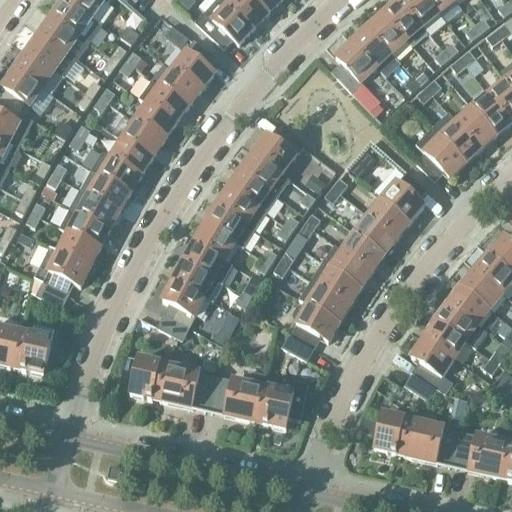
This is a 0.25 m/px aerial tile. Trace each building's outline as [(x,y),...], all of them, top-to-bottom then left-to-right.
[(66,0),(65,3),(92,22),(104,5),(108,7),(112,0),(66,0)] [(189,0),(185,0),(179,7),(187,14),(192,9),(191,2),(189,0)] [(268,18),(249,0),(236,0),(229,9),(228,9),(254,33),(268,18)] [(283,3),(279,0),(249,0),(268,18),(283,3)] [(425,0),(405,0),(401,4),(423,31),(439,18),(425,0)] [(425,0),(439,18),(456,5),(451,0),(425,0)] [(500,0),(479,0),(489,17),(505,8),(500,0)] [(224,53),(233,44),(239,50),(254,33),(228,9),(229,9),(219,1),(196,27),(224,53)] [(52,21),(80,40),(90,47),(102,29),(92,22),(65,3),(52,21)] [(384,18),(407,44),(413,51),(428,37),(423,31),(401,4),(384,18)] [(511,16),(511,13),(508,7),(498,13),(504,22),(511,16)] [(384,18),(368,32),(392,58),(407,44),(384,18)] [(40,38),(77,65),(90,47),(80,40),(52,21),(40,38)] [(475,31),(481,39),(490,32),(484,24),(475,31)] [(496,35),(502,44),(511,37),(506,28),(496,35)] [(481,39),(475,31),(466,37),(472,46),(481,39)] [(130,32),(122,42),(131,50),(139,39),(130,32)] [(368,32),(352,47),(377,73),(392,58),(368,32)] [(502,44),(496,35),(486,43),(493,51),(502,44)] [(65,82),(77,65),(40,38),(27,56),(55,75),(65,82)] [(201,96),(215,78),(208,73),(215,63),(194,47),(173,74),(201,96)] [(352,47),(336,63),(342,69),(333,77),(337,81),(352,97),(377,73),(352,47)] [(444,55),(450,63),(459,56),(452,48),(444,55)] [(111,62),(118,67),(127,56),(119,51),(111,62)] [(450,63),(444,55),(435,63),(441,71),(450,63)] [(460,63),(467,72),(476,64),(469,55),(460,63)] [(27,56),(15,74),(43,93),(55,75),(27,56)] [(126,66),(135,72),(141,63),(133,57),(126,66)] [(118,67),(111,62),(103,73),(110,78),(118,67)] [(141,63),(135,72),(141,77),(148,68),(141,63)] [(467,72),(460,63),(451,70),(458,79),(467,72)] [(135,72),(126,66),(120,75),(128,82),(135,72)] [(6,94),(0,103),(0,104),(20,117),(26,108),(30,111),(43,93),(15,74),(2,92),(3,92),(6,94)] [(160,91),(188,112),(201,96),(173,74),(160,91)] [(413,82),(420,89),(429,82),(422,74),(413,82)] [(420,89),(413,82),(405,89),(412,97),(420,89)] [(426,93),(433,101),(442,93),(435,84),(426,93)] [(152,85),(139,103),(147,109),(176,129),(188,112),(160,91),(152,85)] [(511,93),(506,85),(489,99),(511,127),(511,93)] [(86,97),(93,103),(101,91),(94,86),(86,97)] [(100,103),(109,109),(115,99),(107,93),(100,103)] [(433,101),(426,93),(417,101),(424,109),(433,101)] [(93,103),(86,97),(78,109),(85,114),(93,103)] [(473,112),(496,140),(511,127),(489,99),(473,112)] [(109,109),(100,103),(94,112),(102,118),(109,109)] [(15,126),(20,117),(0,104),(0,143),(9,148),(19,128),(15,126)] [(164,146),(176,129),(147,109),(135,126),(164,146)] [(457,127),(481,154),(496,140),(473,112),(457,127)] [(457,127),(449,118),(433,133),(466,168),(481,154),(457,127)] [(62,125),(55,137),(66,143),(72,132),(62,125)] [(152,163),(164,146),(135,126),(123,144),(152,163)] [(76,140),(84,146),(91,136),(82,131),(76,140)] [(433,133),(416,149),(425,158),(416,167),(434,185),(443,176),(450,183),(466,168),(433,133)] [(274,145),(268,140),(254,158),(282,179),(303,151),(285,138),(282,135),(274,145)] [(84,146),(76,140),(70,150),(78,155),(84,146)] [(0,143),(0,167),(10,173),(20,153),(9,148),(0,143)] [(123,144),(111,162),(141,181),(152,163),(123,144)] [(141,181),(111,162),(103,157),(91,175),(130,199),(141,181)] [(278,202),(290,185),(282,179),(254,158),(241,175),(278,202)] [(43,166),(36,178),(44,183),(51,170),(43,166)] [(0,190),(10,173),(0,167),(0,190)] [(358,167),(351,174),(361,182),(367,175),(358,167)] [(52,179),(61,184),(67,174),(58,169),(52,179)] [(130,199),(91,175),(80,194),(120,217),(130,199)] [(229,193),(266,218),(278,202),(241,175),(229,193)] [(382,204),(410,228),(425,211),(417,204),(425,195),(406,178),(398,188),(397,187),(382,204)] [(61,184),(52,179),(47,189),(56,194),(61,184)] [(314,179),(307,189),(319,198),(326,188),(314,179)] [(332,193),(341,199),(348,190),(340,183),(332,193)] [(22,204),(30,208),(36,196),(28,191),(22,204)] [(45,191),(42,198),(54,204),(57,198),(45,191)] [(217,211),(255,235),(266,218),(229,193),(217,211)] [(341,199),(332,193),(325,202),(333,209),(341,199)] [(120,217),(80,194),(70,213),(110,235),(120,217)] [(307,198),(301,207),(309,213),(316,204),(307,198)] [(30,208),(22,204),(15,216),(23,220),(30,208)] [(369,221),(397,244),(410,228),(382,204),(369,221)] [(31,218),(40,223),(45,213),(36,208),(31,218)] [(205,229),(235,248),(244,253),(255,235),(217,211),(205,229)] [(70,213),(60,232),(69,237),(100,253),(110,235),(70,213)] [(40,223),(31,218),(25,228),(35,233),(40,223)] [(305,229),(314,235),(321,225),(312,219),(305,229)] [(284,230),(293,236),(299,227),(290,221),(284,230)] [(397,244),(369,221),(355,238),(385,260),(397,244)] [(225,265),(235,248),(205,229),(194,248),(225,265)] [(314,235),(305,229),(298,239),(307,245),(314,235)] [(1,242),(9,246),(16,234),(8,230),(1,242)] [(293,236),(284,230),(278,240),(286,246),(293,236)] [(91,272),(100,253),(69,237),(59,256),(91,272)] [(385,260),(355,238),(343,256),(373,277),(385,260)] [(9,246),(1,242),(0,244),(0,256),(3,258),(9,246)] [(489,258),(511,278),(511,247),(506,242),(489,258)] [(214,284),(223,288),(233,270),(225,265),(194,248),(184,266),(214,284)] [(373,277),(343,256),(335,250),(322,268),(361,293),(373,277)] [(35,283),(44,288),(68,299),(73,288),(81,292),(91,272),(59,256),(50,252),(35,283)] [(262,264),(271,269),(277,260),(268,254),(262,264)] [(280,267),(289,272),(296,262),(286,256),(280,267)] [(511,288),(511,278),(489,258),(475,275),(503,299),(511,288)] [(271,269),(262,264),(256,274),(265,279),(271,269)] [(173,286),(205,302),(213,307),(223,288),(214,284),(184,266),(173,286)] [(289,272),(280,267),(274,277),(283,282),(289,272)] [(322,268),(311,286),(320,291),(350,311),(361,293),(322,268)] [(9,271),(4,285),(0,283),(0,291),(18,298),(26,277),(9,271)] [(503,299),(475,275),(461,291),(490,314),(503,299)] [(165,320),(189,332),(205,302),(173,286),(163,305),(170,309),(165,320)] [(350,311),(320,291),(311,286),(300,304),(308,309),(339,328),(350,311)] [(38,300),(62,312),(68,299),(44,288),(38,300)] [(242,299),(251,304),(256,294),(247,289),(242,299)] [(490,314),(461,291),(448,309),(478,330),(490,314)] [(251,304),(242,299),(236,309),(245,314),(251,304)] [(294,323),(299,326),(297,329),(297,330),(291,341),(313,354),(320,342),(329,347),(339,328),(308,309),(307,311),(303,308),(299,310),(293,319),(294,323)] [(478,330),(448,309),(436,326),(466,347),(478,330)] [(182,345),(189,332),(165,320),(158,332),(182,345)] [(424,344),(454,364),(466,347),(436,326),(424,344)] [(44,380),(52,344),(54,334),(34,329),(32,339),(30,339),(20,337),(12,372),(22,374),(22,375),(26,376),(27,376),(44,380)] [(0,369),(12,372),(20,337),(0,332),(0,369)] [(220,334),(215,344),(223,348),(231,340),(220,334)] [(313,354),(291,341),(290,340),(283,352),(307,365),(313,354)] [(414,379),(436,393),(445,399),(453,387),(444,381),(454,364),(424,344),(412,363),(420,368),(414,379)] [(490,364),(499,370),(506,360),(497,354),(490,364)] [(153,404),(162,406),(170,371),(161,369),(161,368),(139,363),(130,399),(148,403),(148,404),(152,405),(153,404)] [(499,370),(490,364),(483,374),(492,380),(499,370)] [(214,381),(170,371),(162,406),(206,416),(214,381)] [(254,427),(265,379),(255,377),(252,389),(219,382),(211,417),(254,427)] [(269,431),(286,435),(289,423),(301,426),(309,389),(265,379),(254,427),(264,429),(264,430),(269,431)] [(429,405),(436,393),(414,379),(406,391),(429,405)] [(407,462),(415,426),(405,424),(405,423),(383,418),(375,455),(392,459),(397,460),(397,459),(407,462)] [(365,423),(359,436),(373,439),(376,425),(365,423)] [(458,436),(415,426),(407,462),(450,471),(458,436)] [(499,482),(507,447),(464,437),(456,473),(499,482)] [(511,448),(507,447),(499,482),(508,485),(508,486),(511,486),(511,448)] [(110,471),(110,474),(108,482),(119,484),(121,474),(110,471)]
